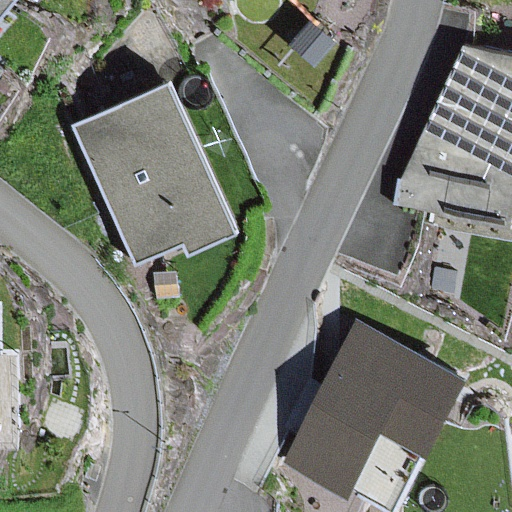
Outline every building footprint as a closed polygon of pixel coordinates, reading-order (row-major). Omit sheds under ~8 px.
[(0,0),(0,21),(17,0),(0,0)] [(317,17),(296,41),(320,60),(340,36),(317,17)] [(511,46),(470,40),(403,177),(398,175),(393,205),(433,212),(431,226),(511,240),(511,46)] [(244,223),(179,76),(77,120),(138,258),(192,234),(196,244),(244,223)] [(468,372),(357,317),(288,456),(399,511),(468,372)]
